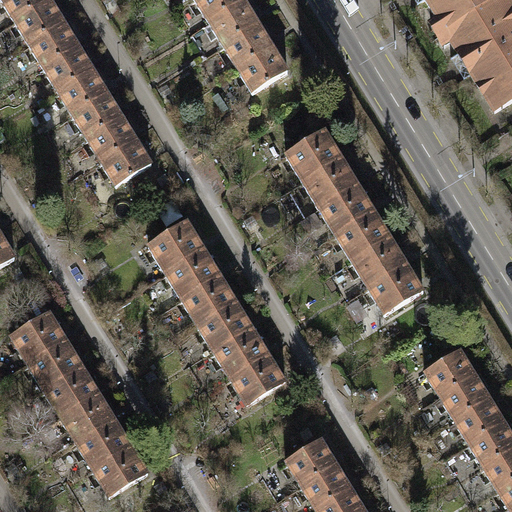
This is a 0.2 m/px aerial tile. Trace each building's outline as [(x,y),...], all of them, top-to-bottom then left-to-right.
[(44,0),(0,0),(0,6),(10,23),(46,2),(44,0)] [(237,0),(193,0),(191,2),(205,25),(240,4),(237,0)] [(425,0),(433,12),(437,10),(450,29),(497,0),(425,0)] [(511,14),(511,13),(502,0),(497,0),(450,29),(463,51),(457,54),(480,90),(489,84),(504,108),(511,103),(511,21),(509,16),(511,14)] [(46,2),(10,23),(25,47),(60,25),(46,2)] [(240,4),(205,25),(220,49),(255,27),(240,4)] [(60,25),(25,47),(39,71),(75,49),(60,25)] [(255,27),(220,49),(234,73),(269,51),(255,27)] [(75,49),(39,71),(54,95),(89,73),(75,49)] [(269,51),(234,73),(249,96),(284,75),(269,51)] [(89,73),(54,95),(68,118),(104,97),(89,73)] [(104,97),(68,118),(83,142),(118,120),(104,97)] [(118,120),(83,142),(98,166),(133,144),(118,120)] [(338,161),(322,134),(283,157),(299,184),(338,161)] [(133,144),(98,166),(112,189),(148,168),(133,144)] [(354,187),(338,161),(299,184),(315,211),(354,187)] [(370,214),(354,187),(315,211),(331,237),(370,214)] [(386,241),(370,214),(331,237),(347,264),(386,241)] [(183,225),(144,248),(161,275),(200,251),(183,225)] [(402,268),(386,241),(347,264),(363,291),(402,268)] [(0,245),(0,267),(10,262),(0,245)] [(200,251),(161,275),(177,302),(216,278),(200,251)] [(418,294),(402,268),(363,291),(379,318),(418,294)] [(216,278),(177,302),(194,328),(233,304),(216,278)] [(233,304),(194,328),(210,355),(249,331),(233,304)] [(45,317),(7,341),(23,367),(61,344),(45,317)] [(249,331),(210,355),(226,381),(265,357),(249,331)] [(61,344),(23,367),(40,393),(78,370),(61,344)] [(471,377),(457,353),(422,374),(436,398),(471,377)] [(265,357),(226,381),(243,408),(282,384),(265,357)] [(78,370),(40,393),(56,420),(94,396),(78,370)] [(486,400),(471,377),(436,398),(451,421),(486,400)] [(94,396),(56,420),(72,446),(110,423),(94,396)] [(500,424),(486,400),(451,421),(465,445),(500,424)] [(110,423),(72,446),(89,473),(127,449),(110,423)] [(511,449),(511,444),(500,424),(465,445),(479,469),(511,449)] [(316,442),(281,464),(296,488),(331,466),(316,442)] [(127,449),(89,473),(105,499),(143,476),(127,449)] [(511,481),(511,449),(479,469),(493,493),(511,481)] [(331,466),(296,488),(311,511),(346,489),(331,466)] [(511,511),(511,481),(493,493),(505,511),(511,511)] [(359,511),(346,489),(311,511),(359,511)]
